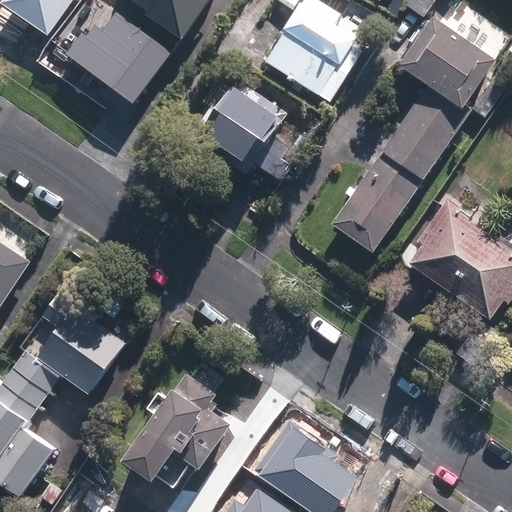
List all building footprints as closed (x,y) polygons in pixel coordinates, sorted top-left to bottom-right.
[(182,35),(205,0),(139,0),(146,5),(144,9),(182,35)] [(337,62),(356,33),(335,19),(342,8),(329,0),(297,0),(283,23),(286,25),(266,55),(330,97),(348,69),(337,62)] [(350,0),(371,25),(401,0),(350,0)] [(410,0),(425,10),(431,0),(410,0)] [(134,96),(171,46),(121,8),(107,27),(89,14),(79,28),(83,31),(70,47),(134,96)] [(373,246),(472,104),(463,98),(493,55),(431,12),(397,61),(427,81),(331,218),(373,246)] [(249,93),(231,81),(198,128),(250,164),(254,158),(271,169),(288,144),(291,139),(290,138),(275,128),(289,107),(255,84),(249,93)] [(410,264),(492,321),(505,302),(510,305),(511,301),(511,250),(444,203),(417,243),(422,247),(410,264)] [(0,241),(0,314),(33,263),(0,241)] [(62,321),(40,352),(67,371),(91,388),(127,338),(78,303),(80,301),(61,287),(45,309),(62,321)] [(0,386),(0,401),(29,422),(67,371),(40,352),(30,345),(0,386)] [(176,380),(126,451),(154,471),(158,466),(177,479),(194,454),(204,461),(235,417),(216,403),(221,396),(216,393),(220,387),(190,367),(179,382),(176,380)] [(0,461),(29,422),(0,401),(0,461)] [(29,422),(0,461),(0,482),(23,499),(58,450),(29,429),(33,425),(29,422)] [(259,475),(310,511),(334,511),(358,478),(335,462),(339,455),(324,444),(321,448),(298,431),(300,429),(290,422),(255,470),(260,474),(259,475)] [(64,484),(51,474),(41,488),(53,498),(64,484)] [(296,511),(257,486),(244,505),(235,499),(226,511),(296,511)]
